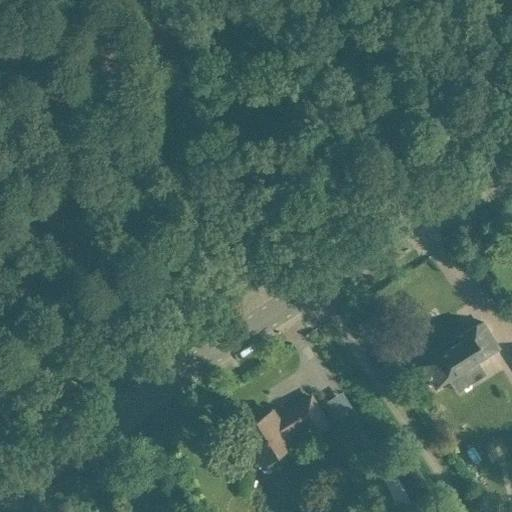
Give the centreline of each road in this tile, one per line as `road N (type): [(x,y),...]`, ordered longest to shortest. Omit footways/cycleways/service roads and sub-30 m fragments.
road 1 (unclassified): [(248,346),(218,0)]
road 2 (unclassified): [(0,494),(248,346)]
road 3 (unclassified): [(325,297),(464,511)]
road 4 (unclassified): [(325,297),(511,175)]
